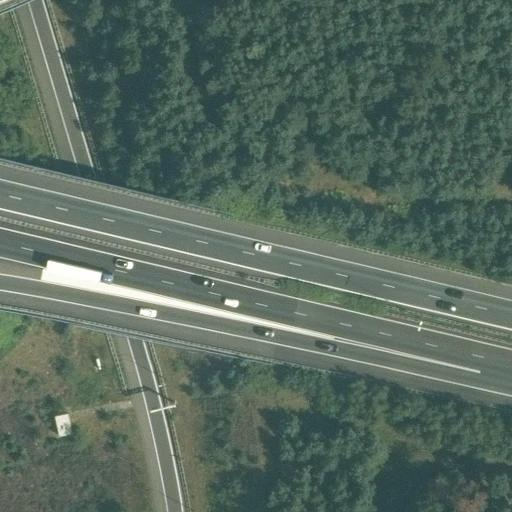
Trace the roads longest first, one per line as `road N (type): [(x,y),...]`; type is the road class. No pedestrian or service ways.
road 1 (motorway): [(28,0),(140,371),(171,511)]
road 2 (motorway): [(0,242),(511,370)]
road 3 (motorway): [(511,315),(0,194)]
road 4 (motorway): [(0,283),(511,374)]
